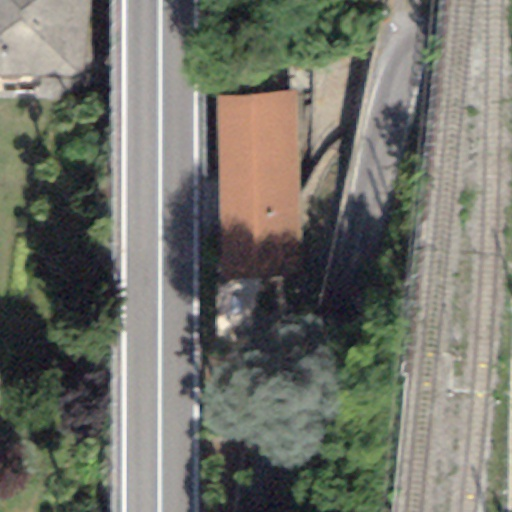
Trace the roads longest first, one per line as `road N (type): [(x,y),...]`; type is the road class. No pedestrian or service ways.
road 1 (tertiary): [(511,69),(414,65),(399,76),(299,511)]
road 2 (primary): [(156,511),(158,0)]
